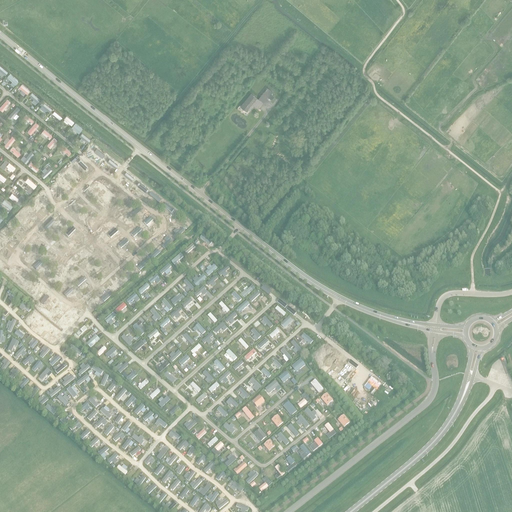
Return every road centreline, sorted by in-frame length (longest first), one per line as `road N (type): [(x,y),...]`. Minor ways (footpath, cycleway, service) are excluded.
road 1 (tertiary): [(388,318),(291,267),(0,35)]
road 2 (track): [(396,0),(402,15),(363,75),(378,96),(500,193)]
road 3 (unclassified): [(289,511),(430,397),(432,357)]
road 4 (secondary): [(351,511),(435,439),(470,374)]
road 5 (track): [(374,511),(452,444),(494,384)]
